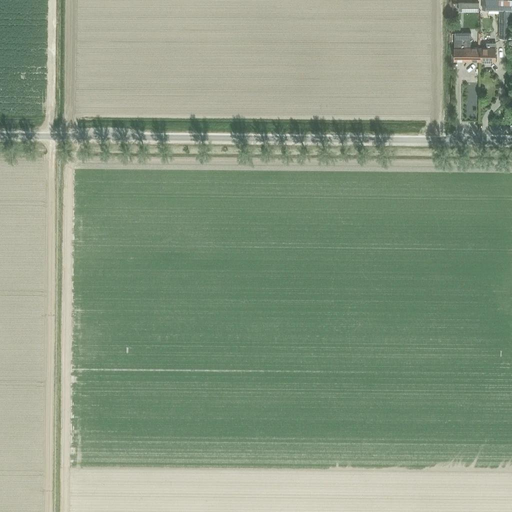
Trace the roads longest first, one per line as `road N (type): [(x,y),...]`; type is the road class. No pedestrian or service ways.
road 1 (unclassified): [(0,137),(511,141)]
road 2 (unknown): [(47,511),(50,137)]
